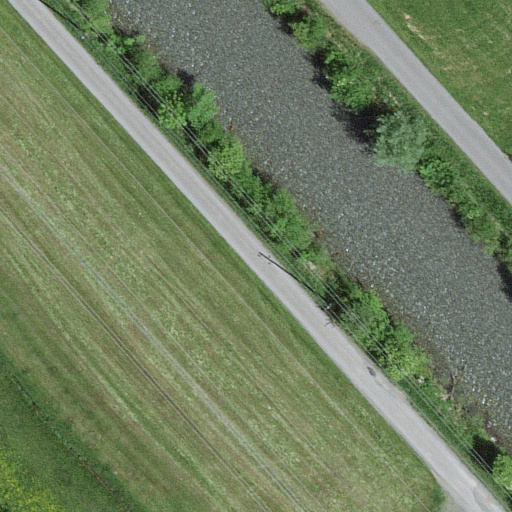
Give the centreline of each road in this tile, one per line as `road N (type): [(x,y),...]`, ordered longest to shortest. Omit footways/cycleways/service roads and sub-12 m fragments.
road 1 (track): [(23,0),(468,487)]
road 2 (track): [(511,193),(337,0)]
